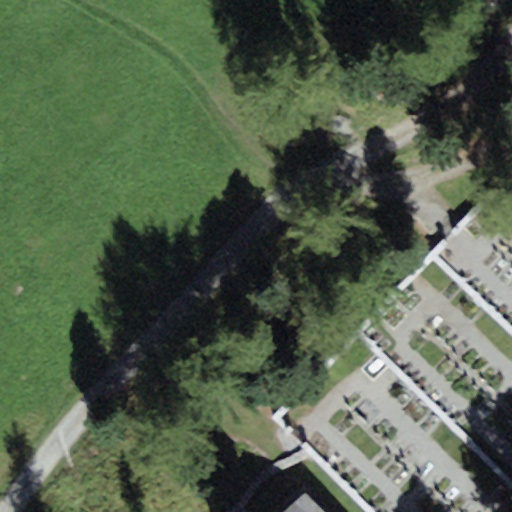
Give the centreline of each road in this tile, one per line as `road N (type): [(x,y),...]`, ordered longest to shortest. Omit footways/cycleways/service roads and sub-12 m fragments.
road 1 (track): [(511,26),(416,129),(338,171),(300,203),(49,453),(11,511)]
road 2 (track): [(511,143),(414,178),(338,171)]
